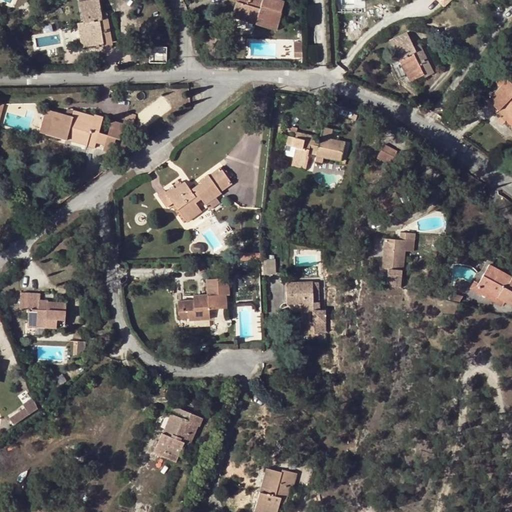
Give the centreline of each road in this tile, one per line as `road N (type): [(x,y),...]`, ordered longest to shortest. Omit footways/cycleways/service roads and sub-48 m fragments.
road 1 (residential): [(511,191),(437,136),(336,80),(225,81)]
road 2 (track): [(435,511),(455,476),(471,379),(488,369),(505,395),(501,463),(510,511)]
road 3 (residential): [(234,367),(214,377),(186,376),(158,368),(140,344),(127,315),(106,185)]
road 4 (residential): [(197,81),(0,81)]
road 5 (residential): [(106,185),(218,103),(225,81)]
road 6 (unknown): [(417,125),(511,8)]
road 7 (residential): [(0,267),(106,185)]
